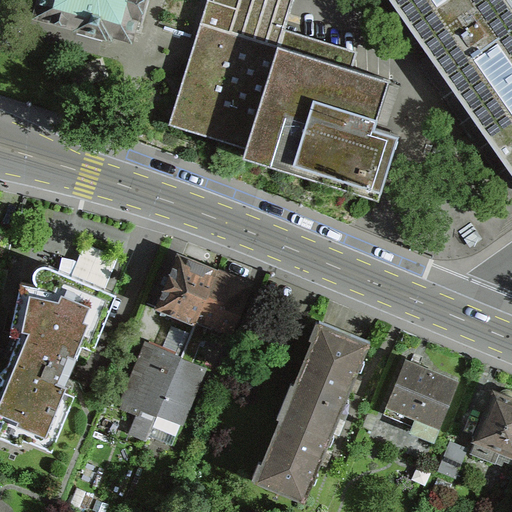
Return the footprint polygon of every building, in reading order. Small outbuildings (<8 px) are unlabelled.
[(148,0),(42,0),(36,20),(131,52),(148,0)] [(207,0),(167,126),(245,151),(285,26),(293,0),(207,0)] [(511,0),(396,0),(511,166),(511,0)] [(285,26),(245,151),(378,193),(397,136),(372,127),(389,79),(351,66),(354,57),(356,50),(305,33),(285,26)] [(118,256),(85,242),(70,276),(52,268),(49,267),(45,267),(42,267),(38,268),(35,270),(33,274),(33,281),(35,285),(38,289),(22,285),(10,336),(20,338),(0,384),(0,422),(3,425),(0,431),(0,438),(21,449),(24,442),(52,453),(74,396),(65,392),(67,389),(65,388),(83,347),(93,352),(115,297),(103,290),(118,256)] [(218,272),(179,258),(159,312),(198,326),(218,272)] [(258,287),(218,272),(198,326),(238,341),(258,287)] [(327,326),(295,404),(345,424),(377,347),(327,326)] [(157,422),(181,362),(149,349),(124,408),(157,422)] [(206,372),(181,362),(157,422),(182,432),(206,372)] [(459,387),(407,366),(389,409),(416,420),(410,434),(435,444),(459,387)] [(511,399),(499,395),(474,456),(494,464),(498,455),(511,460),(511,399)] [(345,424),(295,404),(262,484),(312,505),(345,424)] [(465,451),(452,445),(442,471),(454,476),(465,451)]
